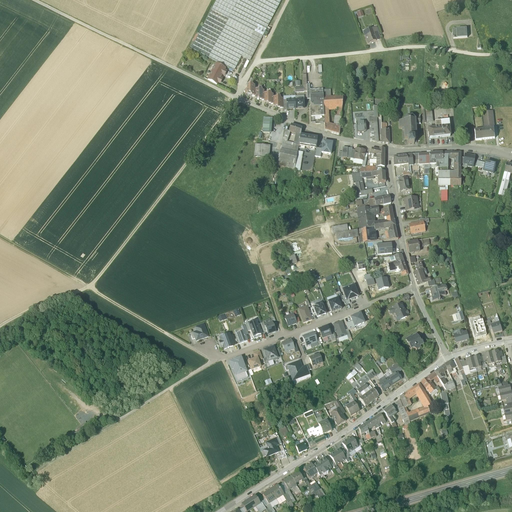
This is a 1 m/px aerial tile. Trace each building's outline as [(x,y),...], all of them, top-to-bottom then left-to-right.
[(216,0),(191,49),(234,71),(241,57),(250,62),(281,0),(216,0)] [(467,29),(453,30),(453,39),(467,38),(467,29)] [(372,31),(364,34),(368,44),(376,41),(374,36),(372,31)] [(225,69),(216,64),(212,72),(221,77),(222,75),(223,76),(226,72),(224,71),(225,69)] [(221,77),(212,72),(208,80),(217,85),(218,83),(219,84),(221,80),(220,79),(221,77)] [(252,84),(249,86),(246,86),(246,90),(244,92),(247,98),(251,95),(252,97),(255,97),(255,90),(255,86),(253,86),(252,84)] [(261,88),(257,90),(255,90),(255,97),(255,99),(257,101),(260,99),(261,101),(264,101),(264,94),(264,91),(263,91),(261,88)] [(270,92),(267,94),(264,94),(264,101),(264,103),(266,105),(269,103),(271,105),(273,105),(273,98),(273,95),(272,95),(270,92)] [(281,99),(279,96),(276,98),(273,98),(273,105),(273,106),(275,109),(279,107),(280,109),(283,109),(283,101),(283,99),(281,99)] [(311,118),(324,118),(324,109),(323,98),(323,96),(310,97),(310,100),(311,118)] [(324,109),(329,109),(335,108),(342,108),(343,97),(331,98),(323,98),(324,109)] [(287,110),(296,109),(295,100),(286,101),(287,110)] [(297,100),(295,100),(296,109),(305,109),(304,100),(297,100)] [(342,108),(335,108),(333,125),(340,127),(342,108)] [(324,124),(333,127),(333,125),(329,124),(329,109),(324,109),(324,118),(324,124)] [(364,118),(364,123),(369,123),(369,118),(374,118),(374,112),(364,113),(364,118)] [(483,115),(485,130),(494,129),(492,114),(483,115)] [(412,117),(406,117),(404,121),(399,122),(399,129),(404,129),(405,140),(407,140),(408,145),(414,145),(414,144),(415,144),(415,140),(416,140),(415,124),(420,124),(420,118),(420,117),(419,117),(419,118),(416,118),(414,120),(412,117)] [(264,119),(263,134),(271,134),(272,119),(264,119)] [(449,121),(434,123),(435,129),(427,129),(429,139),(450,137),(449,121)] [(364,123),(356,124),(357,133),(365,132),(364,123)] [(331,133),(333,127),(324,124),(325,131),(331,133)] [(295,135),(293,144),(299,146),(300,136),(302,129),(291,125),(288,133),(289,133),(295,135)] [(333,125),(333,127),(331,133),(339,135),(340,127),(333,125)] [(474,131),(475,141),(495,139),(494,129),(485,130),(474,131)] [(317,139),(300,136),(299,146),(298,147),(316,150),(317,139)] [(287,143),(283,142),(277,166),(295,170),(295,166),(297,155),(298,152),(298,147),(299,146),(293,144),(287,143)] [(323,142),(322,149),(322,153),(332,155),(334,143),(323,142)] [(270,147),(262,146),(261,158),(261,163),(268,164),(270,147)] [(352,149),(347,149),(347,148),(342,148),(342,153),(339,152),(338,158),(350,159),(352,150),(352,149)] [(365,151),(355,149),(355,151),(354,160),(363,161),(364,158),(365,151)] [(385,150),(379,149),(379,150),(372,149),(370,155),(372,155),(385,157),(385,150)] [(450,153),(429,155),(429,165),(437,165),(443,165),(443,162),(447,162),(451,162),(450,153)] [(455,162),(461,161),(461,158),(461,153),(450,153),(451,162),(455,162)] [(372,155),(370,155),(369,161),(376,161),(376,164),(376,168),(377,168),(385,168),(385,157),(372,155)] [(407,156),(394,157),(394,166),(404,165),(408,165),(407,156)] [(474,157),(465,156),(465,158),(464,164),(468,165),(468,167),(472,168),(474,157)] [(447,172),(447,162),(443,162),(443,165),(437,165),(437,173),(447,172)] [(493,174),(496,165),(486,163),(486,164),(485,167),(484,172),(493,174)] [(377,173),(373,173),(371,173),(372,177),(373,177),(374,177),(378,177),(378,183),(385,182),(384,172),(377,173)] [(447,172),(437,173),(437,187),(451,187),(451,172),(447,172)] [(455,172),(451,172),(451,187),(461,187),(461,172),(455,172)] [(510,175),(505,173),(499,196),(504,198),(509,180),(510,175)] [(358,174),(351,175),(353,184),(355,184),(362,182),(361,178),(361,179),(360,174),(358,174)] [(407,179),(399,180),(401,191),(403,191),(406,190),(409,190),(407,179)] [(362,182),(355,184),(356,191),(357,192),(364,191),(362,182)] [(390,197),(382,198),(383,205),(391,203),(390,197)] [(382,198),(378,198),(377,198),(377,199),(374,199),(375,200),(376,207),(383,205),(382,198)] [(415,199),(404,201),(405,206),(406,206),(407,211),(414,210),(414,208),(416,208),(417,207),(417,204),(416,203),(415,203),(415,199)] [(368,218),(373,217),(380,216),(379,210),(378,206),(376,207),(369,208),(367,208),(368,218)] [(357,210),(359,230),(369,229),(368,218),(367,208),(363,209),(357,210)] [(394,221),(393,213),(386,214),(382,215),(383,219),(388,218),(389,222),(394,221)] [(389,222),(374,225),(374,228),(382,226),(383,229),(390,228),(395,227),(394,221),(389,222)] [(420,224),(409,226),(411,235),(419,233),(424,232),(423,224),(423,223),(420,224)] [(344,233),(348,232),(347,226),(331,228),(332,235),(344,233)] [(395,227),(390,228),(390,232),(390,236),(386,237),(386,241),(397,240),(395,227)] [(371,243),(369,229),(359,230),(357,231),(359,238),(359,244),(371,243)] [(359,238),(357,231),(348,232),(344,233),(346,240),(359,238)] [(418,242),(407,244),(408,254),(419,252),(418,242)] [(377,256),(392,254),(391,245),(377,246),(377,256)] [(401,255),(394,257),(396,262),(392,263),(393,265),(404,262),(401,255)] [(289,258),(293,271),(300,269),(296,256),(289,258)] [(406,268),(404,262),(393,265),(394,269),(398,268),(399,271),(400,271),(401,273),(402,273),(405,272),(407,272),(406,268)] [(363,263),(357,264),(358,272),(365,270),(363,263)] [(417,273),(418,276),(422,275),(421,272),(423,271),(420,264),(419,265),(415,266),(417,273)] [(391,265),(385,265),(387,273),(388,273),(393,272),(391,265)] [(418,276),(414,277),(417,286),(425,283),(424,281),(422,275),(418,276)] [(386,280),(376,283),(379,292),(388,290),(386,280)] [(442,287),(429,291),(431,298),(433,298),(434,302),(439,300),(439,298),(445,296),(442,287)] [(354,288),(343,292),(345,297),(347,302),(349,302),(358,299),(354,288)] [(337,300),(328,304),(332,314),(341,311),(339,305),(337,300)] [(316,308),(314,309),(316,315),(317,319),(326,316),(322,306),(320,307),(319,305),(316,307),(316,308)] [(401,306),(392,311),(388,312),(390,316),(394,315),(397,323),(407,318),(406,317),(408,316),(407,313),(405,314),(401,306)] [(299,310),(303,324),(312,321),(307,309),(307,308),(299,310)] [(293,315),(285,318),(288,328),(296,325),(293,315)] [(352,323),(354,329),(364,325),(360,316),(351,320),(352,323)] [(468,321),(474,341),(486,337),(482,322),(480,322),(479,318),(468,321)] [(256,323),(249,325),(251,332),(254,340),(261,338),(257,326),(256,323)] [(342,323),(333,326),(338,341),(347,338),(345,333),(342,323)] [(355,330),(354,329),(352,323),(345,325),(348,333),(355,330)] [(272,324),(265,326),(267,332),(268,336),(275,333),(272,324)] [(496,326),(492,328),(494,335),(502,333),(500,324),(496,325),(496,326)] [(199,332),(193,334),(195,340),(196,342),(208,338),(204,325),(198,327),(199,332)] [(328,329),(319,332),(323,341),(330,338),(331,338),(330,334),(328,329)] [(243,333),(236,336),(239,345),(247,342),(245,337),(244,333),(243,333)] [(467,341),(465,334),(462,335),(462,334),(457,335),(457,336),(454,337),(456,344),(459,344),(464,343),(464,342),(467,341)] [(314,335),(302,339),(306,348),(309,346),(317,344),(315,339),(314,335)] [(229,336),(220,339),(221,343),(220,343),(222,348),(223,347),(224,351),(233,347),(230,338),(229,336)] [(416,336),(410,339),(406,341),(411,351),(414,349),(417,351),(420,350),(419,348),(423,346),(420,341),(419,342),(416,336)] [(291,342),(282,345),(285,354),(294,351),(291,342)] [(273,349),(264,352),(266,359),(268,363),(272,362),(273,363),(277,361),(274,352),(273,349)] [(498,352),(492,353),(495,367),(502,365),(501,363),(500,359),(498,352)] [(259,353),(253,355),(255,360),(257,360),(258,362),(262,361),(259,353)] [(492,353),(485,355),(489,369),(495,367),(492,353)] [(319,356),(309,360),(312,368),(322,364),(319,356)] [(479,357),(472,358),(475,370),(482,368),(479,357)] [(467,363),(464,364),(463,361),(459,362),(464,375),(470,374),(469,371),(475,370),(472,358),(466,360),(467,363)] [(459,362),(457,359),(454,360),(456,364),(459,372),(463,371),(459,362)] [(255,360),(248,363),(251,372),(260,368),(258,362),(257,360),(255,360)] [(243,380),(248,378),(244,368),(241,361),(239,362),(238,362),(235,363),(235,364),(231,365),(233,370),(237,381),(242,379),(243,380)] [(450,362),(443,366),(445,369),(448,368),(450,371),(454,369),(453,368),(450,362)] [(299,363),(287,367),(293,382),(303,379),(300,370),(302,370),(299,363)] [(398,363),(389,369),(393,375),(396,373),(397,374),(402,371),(398,363)] [(443,366),(434,373),(437,378),(439,381),(442,378),(445,376),(443,373),(446,371),(445,369),(443,366)] [(306,368),(300,370),(303,379),(309,376),(306,368)] [(354,377),(356,381),(367,375),(363,368),(357,371),(358,374),(354,377)] [(450,371),(448,368),(445,369),(446,371),(450,379),(455,376),(454,374),(456,373),(454,369),(450,371)] [(373,372),(366,376),(370,381),(376,376),(373,372)] [(393,375),(386,380),(391,386),(401,380),(397,374),(396,373),(393,375)] [(431,376),(421,383),(425,389),(431,385),(430,383),(431,382),(431,381),(433,380),(431,376)] [(447,385),(442,378),(439,381),(444,389),(446,393),(455,389),(454,386),(452,387),(450,383),(447,385)] [(365,384),(362,380),(357,383),(361,388),(365,384)] [(386,380),(378,385),(382,392),(391,386),(386,380)] [(419,384),(411,390),(414,394),(424,410),(427,408),(431,407),(432,406),(419,384)] [(431,385),(425,389),(430,395),(436,391),(435,389),(431,385)] [(510,387),(498,389),(500,396),(511,393),(510,387)] [(369,392),(366,395),(372,403),(379,398),(373,390),(369,392)] [(414,394),(411,390),(406,394),(408,398),(414,394)] [(511,394),(511,393),(500,396),(501,402),(511,399),(511,394)] [(408,398),(406,394),(400,398),(400,400),(404,408),(404,410),(406,409),(411,406),(408,398)] [(372,403),(366,395),(363,397),(359,400),(365,408),(372,403)] [(404,408),(400,400),(395,404),(398,410),(404,408)] [(343,409),(337,401),(333,402),(338,410),(339,410),(340,411),(343,409)] [(354,403),(345,408),(350,415),(355,412),(355,413),(359,411),(354,403)] [(391,407),(383,413),(390,423),(391,425),(394,424),(390,418),(396,414),(391,407)] [(511,407),(503,409),(505,416),(511,413),(511,407)] [(408,419),(407,416),(404,410),(404,408),(398,410),(398,411),(402,421),(403,421),(408,419)] [(338,410),(332,414),(331,416),(332,417),(334,418),(335,420),(334,420),(334,421),(335,422),(338,426),(346,422),(340,411),(339,410),(338,410)] [(421,410),(409,415),(407,416),(408,419),(409,422),(423,417),(421,410)] [(380,415),(373,419),(377,429),(385,424),(380,415)] [(373,419),(365,425),(367,430),(368,429),(367,427),(371,426),(373,432),(369,434),(370,440),(379,436),(377,429),(373,419)] [(323,423),(318,425),(318,426),(323,435),(331,431),(327,421),(323,423)] [(394,424),(391,425),(392,427),(389,428),(391,432),(397,430),(396,426),(394,423),(394,424)] [(87,425),(69,439),(72,443),(90,429),(87,425)] [(365,425),(359,429),(361,436),(366,433),(368,432),(367,430),(365,425)] [(323,435),(318,426),(307,431),(311,439),(314,437),(315,439),(323,435)] [(285,428),(279,430),(282,436),(288,433),(287,431),(288,431),(287,428),(285,429),(285,428)] [(325,441),(323,435),(315,439),(314,437),(311,439),(306,441),(310,449),(325,441)] [(353,450),(358,447),(352,437),(347,440),(353,450)] [(276,439),(266,443),(268,449),(267,449),(267,450),(263,451),(266,458),(278,452),(276,446),(278,445),(276,439)] [(349,453),(353,450),(347,440),(342,443),(346,449),(349,453)] [(298,446),(296,446),(299,454),(307,450),(304,443),(298,446)] [(339,450),(334,453),(341,463),(345,460),(346,460),(343,455),(339,450)] [(341,463),(334,453),(330,456),(333,462),(336,466),(341,463)] [(324,459),(313,467),(317,474),(318,474),(319,477),(323,474),(324,475),(328,473),(328,471),(331,469),(324,459)] [(310,479),(317,474),(313,467),(311,465),(304,469),(310,479)] [(287,472),(281,477),(283,479),(283,480),(284,481),(290,477),(287,472)] [(299,473),(291,478),(295,485),(303,480),(299,473)] [(295,485),(291,478),(284,482),(284,483),(289,491),(292,489),(295,493),(299,491),(295,485)] [(289,491),(284,483),(278,487),(280,489),(281,491),(283,494),(286,493),(289,491)] [(316,483),(311,486),(315,492),(319,490),(320,489),(316,483)] [(278,486),(270,491),(276,499),(282,495),(283,495),(283,494),(281,491),(280,489),(278,487),(278,486)] [(276,499),(270,491),(262,496),(268,504),(276,499)] [(296,502),(289,491),(286,493),(291,502),(292,503),(296,502)] [(291,502),(286,493),(283,494),(283,495),(282,495),(288,504),(291,502)] [(319,498),(318,498),(323,506),(328,503),(324,495),(322,496),(319,498)] [(255,497),(242,506),(245,511),(248,511),(257,507),(260,504),(255,497)] [(264,508),(261,503),(260,504),(257,507),(260,511),(264,511),(266,511),(264,508)]
